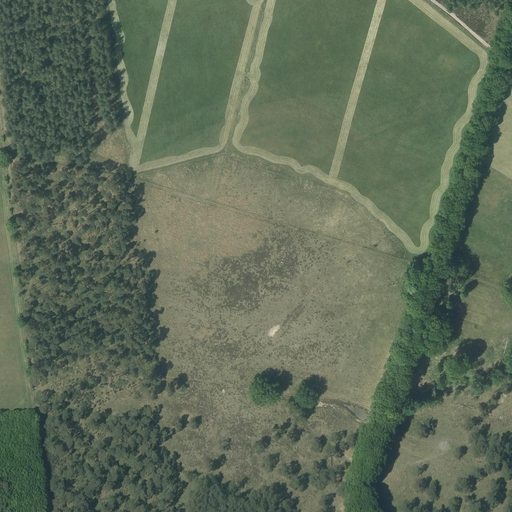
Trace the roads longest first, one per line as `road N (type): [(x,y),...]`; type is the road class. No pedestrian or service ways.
road 1 (track): [(354,511),(504,58)]
road 2 (track): [(0,412),(12,411),(27,391),(0,191)]
